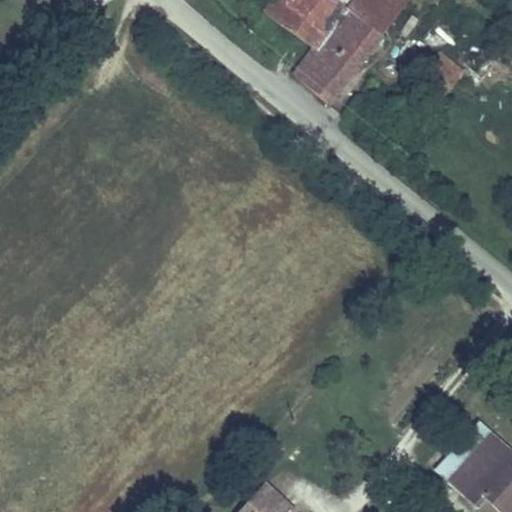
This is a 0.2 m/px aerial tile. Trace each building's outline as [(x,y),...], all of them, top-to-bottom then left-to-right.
[(267,0),(260,9),(311,49),(289,76),(327,106),(383,36),(380,34),(407,0),(267,0)] [(455,469),(491,431),(477,418),(441,456),(455,469)] [(507,511),(511,507),(511,451),(491,431),(455,469),(500,511),(507,511)] [(297,511),(290,506),(294,503),(267,478),(245,501),(256,511),(297,511)] [(256,511),(245,501),(235,511),(236,511),(256,511)]
